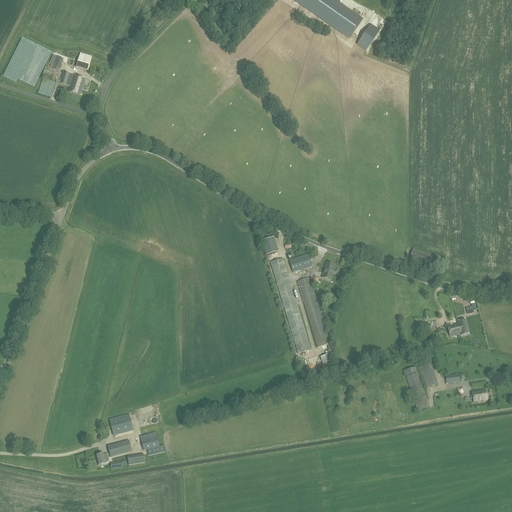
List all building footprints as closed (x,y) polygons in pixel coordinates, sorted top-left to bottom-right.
[(205,0),(202,4),(209,11),(210,11),(215,6),(215,5),(209,0),(205,0)] [(262,0),(271,8),(277,3),(274,0),(262,0)] [(334,0),(294,0),(350,39),(363,20),(334,0)] [(379,46),(383,39),(368,30),(364,37),(379,46)] [(76,67),(88,71),(92,57),(80,54),(76,67)] [(49,68),(58,72),(63,59),(52,55),(49,63),(51,64),(49,68)] [(68,92),(80,96),(85,79),(64,72),(60,84),(70,87),(68,92)] [(266,256),(278,252),(274,238),(262,241),(266,256)] [(409,260),(438,269),(442,258),(413,249),(409,260)] [(289,260),(293,273),(312,267),(308,254),(289,260)] [(270,262),(298,354),(311,350),(283,259),(270,262)] [(322,278),(331,281),(335,265),(326,263),(323,276),(322,278)] [(297,282),(318,348),(330,344),(310,278),(297,282)] [(472,307),(466,309),(468,315),(474,313),(473,311),(476,310),(475,304),(471,305),(472,307)] [(458,323),(456,324),(460,336),(469,334),(465,320),(458,322),(458,323)] [(414,325),(415,332),(431,330),(430,324),(414,325)] [(447,326),(450,337),(458,335),(459,337),(460,336),(456,324),(447,326)] [(320,357),(325,372),(335,368),(330,354),(320,357)] [(312,368),(319,366),(318,359),(310,361),(312,368)] [(418,367),(426,389),(438,385),(430,363),(418,367)] [(418,412),(430,408),(426,396),(417,367),(404,371),(418,412)] [(445,376),(446,384),(459,382),(458,374),(445,376)] [(472,393),(473,402),(487,400),(486,390),(472,393)] [(109,420),(113,436),(133,430),(129,415),(109,420)] [(140,437),(144,451),(147,450),(159,447),(156,433),(140,437)] [(129,441),(108,447),(110,453),(111,457),(132,452),(129,441)] [(165,452),(163,446),(159,447),(147,450),(148,456),(164,452),(165,452)] [(103,454),(97,456),(99,466),(106,464),(106,463),(109,462),(107,454),(104,455),(103,454)] [(130,464),(146,461),(145,454),(129,457),(130,464)]
